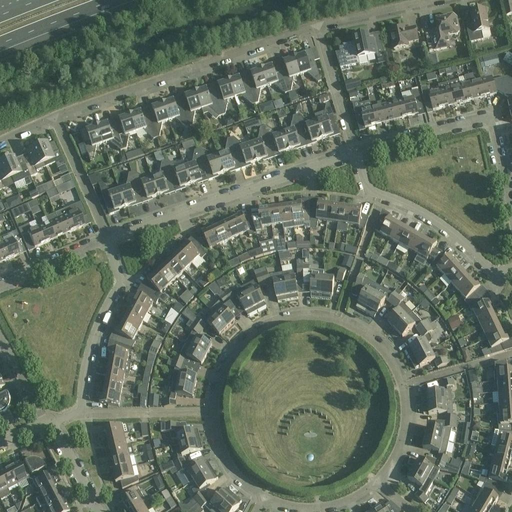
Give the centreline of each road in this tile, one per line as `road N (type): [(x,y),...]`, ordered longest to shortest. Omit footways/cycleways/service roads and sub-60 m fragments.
road 1 (residential): [(376,482),(406,421),(395,368),(354,327),(300,317),(251,336),(227,362),(214,395),(221,453),(263,497)]
road 2 (residential): [(315,26),(53,118)]
road 3 (residential): [(107,242),(356,152)]
road 4 (residential): [(356,152),(489,121),(511,204)]
road 5 (residential): [(44,419),(79,412),(95,331),(122,280),(107,242)]
road 6 (residential): [(511,269),(492,273),(440,225),(368,189),(356,152)]
road 7 (residential): [(107,242),(53,118)]
road 8 (residential): [(446,0),(315,26)]
road 9 (residential): [(356,152),(315,26)]
road 10 (motorway): [(0,44),(113,0)]
road 11 (residential): [(263,497),(316,509),(376,482)]
